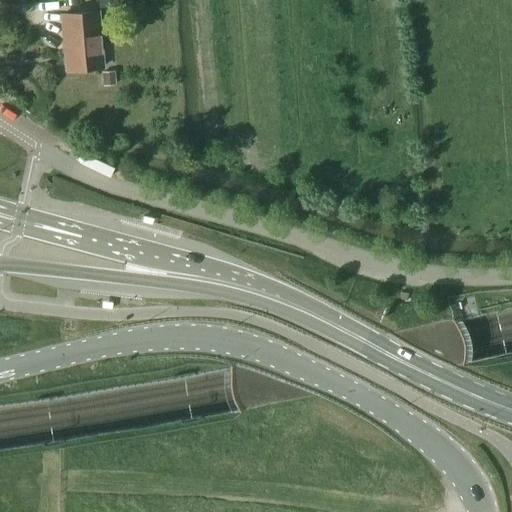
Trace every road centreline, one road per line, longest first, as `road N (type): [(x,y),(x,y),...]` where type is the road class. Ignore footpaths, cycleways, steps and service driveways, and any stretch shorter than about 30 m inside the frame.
road 1 (tertiary): [(483,511),(459,468),(416,427),(276,355),(206,337),(138,339),(0,371)]
road 2 (unclassified): [(35,146),(97,183),(353,256),(458,275),(511,275)]
road 3 (primary): [(174,274),(331,321),(511,408)]
road 4 (primary): [(0,266),(126,280),(174,274)]
